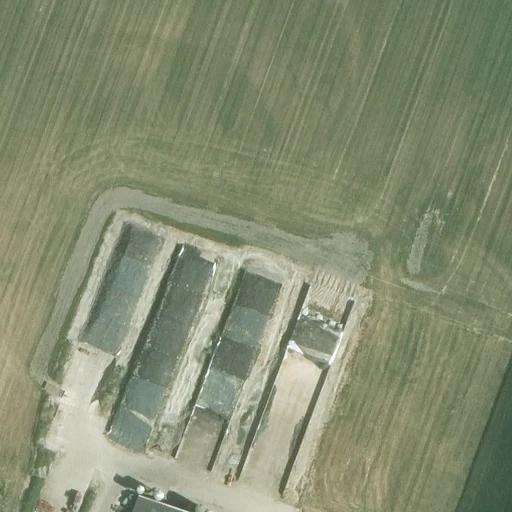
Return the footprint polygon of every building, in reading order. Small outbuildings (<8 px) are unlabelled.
[(130,332),(161,242),(131,231),(100,321),(130,332)] [(234,372),(250,377),(282,283),(244,270),(182,454),(216,465),(238,401),(226,397),(234,372)] [(297,328),(333,341),(349,297),(314,284),(297,328)] [(304,452),(313,412),(291,407),(282,447),(304,452)] [(177,511),(139,498),(133,511),(177,511)]
